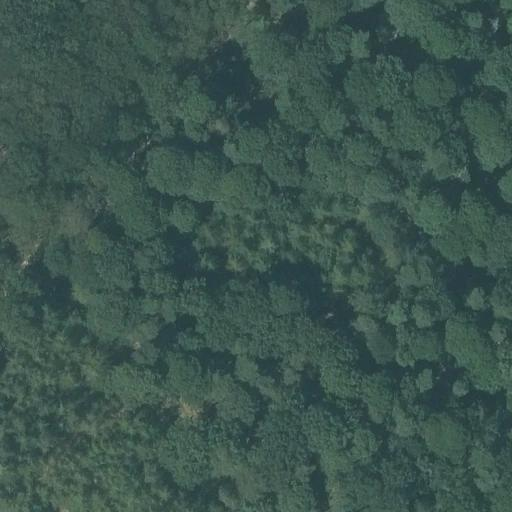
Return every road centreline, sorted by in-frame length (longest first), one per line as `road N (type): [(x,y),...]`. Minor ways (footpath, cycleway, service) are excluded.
road 1 (track): [(0,360),(245,0)]
road 2 (track): [(199,0),(0,288)]
